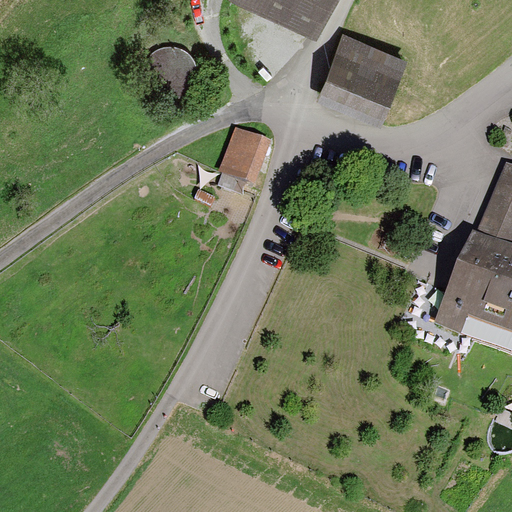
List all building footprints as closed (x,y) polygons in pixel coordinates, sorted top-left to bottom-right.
[(232,0),(311,38),(331,0),(232,0)] [(338,37),(313,104),(376,127),(401,60),(338,37)] [(272,143),(236,130),(220,175),(256,187),(272,143)] [(511,164),(507,162),(477,231),(511,242),(511,164)] [(473,229),(431,331),(455,342),(461,328),(511,350),(511,242),(477,231),(473,229)]
